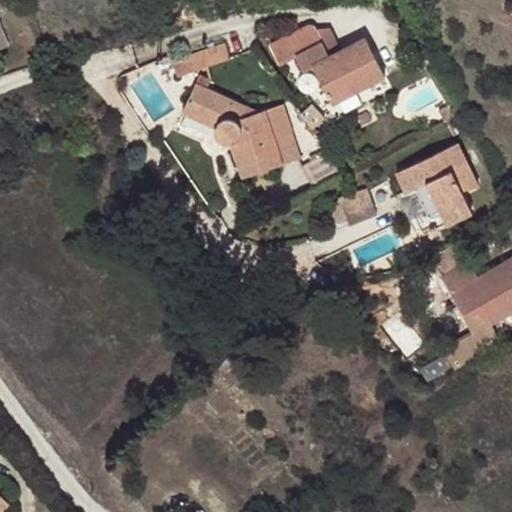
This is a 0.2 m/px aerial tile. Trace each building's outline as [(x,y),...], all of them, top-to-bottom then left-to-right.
[(321,60),(334,83),(340,80),(348,95),(394,72),(374,31),(338,49),(323,21),(281,42),(291,61),(306,52),(312,64),(321,60)] [(195,50),(201,66),(239,53),(233,37),(195,50)] [(186,71),(201,66),(195,50),(193,51),(187,52),(183,52),(184,65),(186,71)] [(241,139),(253,171),(308,153),(299,126),(282,131),(273,105),(266,107),(204,78),(191,106),(223,121),(223,127),(224,132),(226,136),(230,139),(237,140),(241,139)] [(334,83),(342,98),(348,95),(340,80),(334,83)] [(290,99),(273,105),(282,131),(299,126),(290,99)] [(457,144),(396,174),(403,193),(398,195),(413,227),(417,224),(423,236),(471,213),(462,194),(477,187),(457,144)] [(311,160),(322,182),(354,166),(338,146),(311,160)] [(367,188),(338,198),(348,226),(377,216),(367,188)] [(490,322),(511,309),(511,256),(475,277),(456,243),(435,255),(460,305),(466,302),(470,311),(480,305),(490,322)]
